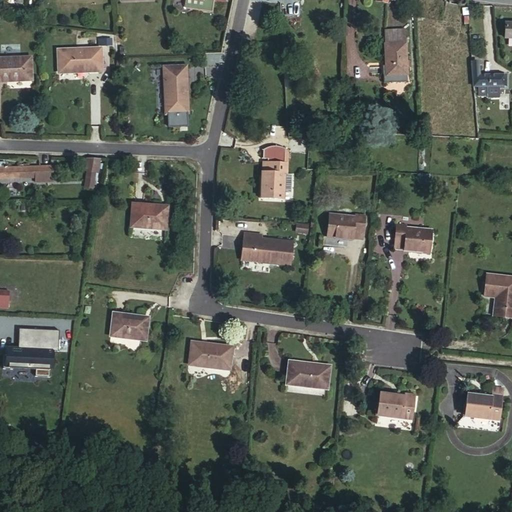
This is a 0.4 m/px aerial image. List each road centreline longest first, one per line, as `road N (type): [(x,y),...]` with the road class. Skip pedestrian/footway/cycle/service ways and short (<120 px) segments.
road 1 (residential): [(209,153),(202,294),(209,308),(385,340)]
road 2 (residential): [(209,153),(0,147)]
road 3 (residential): [(243,0),(209,153)]
